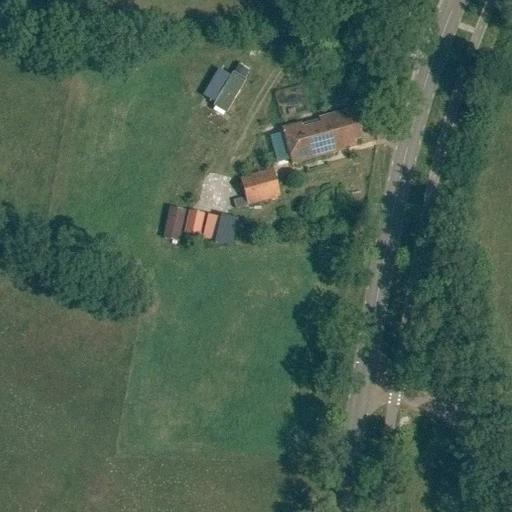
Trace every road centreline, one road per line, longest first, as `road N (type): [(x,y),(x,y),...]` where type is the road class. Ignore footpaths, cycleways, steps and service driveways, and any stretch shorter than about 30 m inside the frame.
road 1 (secondary): [(360,394),(421,100),(457,0)]
road 2 (unclassified): [(506,511),(494,462),(461,423),(415,397),(360,394)]
